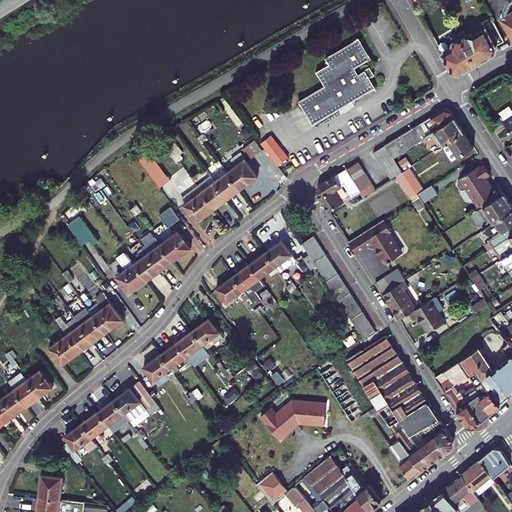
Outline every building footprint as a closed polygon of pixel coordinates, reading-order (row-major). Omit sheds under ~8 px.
[(511,12),(501,19),(511,37),(511,12)] [(459,32),(477,62),(495,52),(496,47),(496,46),(505,42),(492,17),(482,22),(486,28),(475,34),(470,33),(467,35),(464,30),(459,32)] [(477,62),(459,32),(454,35),(458,40),(454,42),(453,47),(443,53),(455,72),(459,73),(477,62)] [(299,101),(313,125),(339,109),(353,101),(376,88),(366,70),(359,74),(355,68),(372,58),(360,37),(326,57),(330,63),(317,71),(325,85),(299,101)] [(339,109),(342,113),(355,105),(353,101),(339,109)] [(498,113),(504,121),(511,115),(511,110),(511,111),(509,106),(498,113)] [(420,123),(427,135),(431,133),(455,117),(450,109),(445,108),(420,123)] [(455,117),(431,133),(440,147),(443,146),(449,141),(464,132),(455,117)] [(257,129),(284,166),(290,161),(263,123),(257,129)] [(413,127),(420,139),(427,135),(420,123),(413,127)] [(401,135),(409,148),(420,140),(420,139),(413,127),(401,135)] [(459,156),(474,147),(464,132),(449,141),(459,156)] [(394,139),(402,152),(409,148),(401,135),(394,139)] [(175,154),(180,161),(183,158),(180,154),(183,152),(171,136),(165,141),(175,154)] [(257,138),(245,147),(253,157),(265,148),(257,138)] [(392,155),(394,157),(402,152),(394,139),(385,144),(389,150),(392,155)] [(449,141),(443,146),(452,161),(459,156),(449,141)] [(374,151),(378,157),(389,150),(385,144),(374,151)] [(378,157),(381,163),(392,155),(389,150),(378,157)] [(139,158),(149,172),(159,165),(149,151),(139,158)] [(222,165),(227,172),(246,158),(240,151),(222,165)] [(384,168),(396,161),(394,157),(392,155),(381,163),(384,168)] [(227,172),(240,189),(258,175),(246,158),(227,172)] [(358,161),(346,168),(350,174),(362,167),(358,161)] [(384,168),(388,173),(399,166),(396,161),(384,168)] [(464,190),(466,188),(468,192),(488,179),(487,177),(491,175),(484,164),(480,166),(479,165),(459,178),(461,180),(459,182),(458,184),(461,189),(464,190)] [(167,177),(159,165),(149,172),(158,184),(167,177)] [(287,169),(290,173),(296,169),(294,165),(287,169)] [(397,175),(403,171),(399,166),(388,173),(391,179),(397,175)] [(354,180),(365,172),(362,167),(350,174),(354,180)] [(410,182),(416,178),(409,167),(403,171),(410,182)] [(344,183),(352,195),(360,190),(357,185),(354,180),(350,174),(346,168),(338,174),(344,183)] [(413,201),(419,197),(417,194),(413,186),(410,182),(403,171),(397,175),(413,201)] [(215,181),(228,198),(240,189),(227,172),(215,181)] [(357,185),(369,178),(365,172),(354,180),(357,185)] [(318,192),(329,210),(343,201),(335,189),(344,183),(338,174),(320,185),(318,192)] [(211,175),(198,185),(215,208),(228,198),(215,181),(211,175)] [(360,190),(372,183),(369,178),(357,185),(360,190)] [(184,204),(197,221),(215,208),(198,185),(190,191),(181,179),(174,184),(184,197),(188,202),(184,204)] [(488,179),(468,192),(480,209),(484,206),(504,193),(498,184),(494,187),(488,179)] [(364,196),(375,189),(372,183),(360,190),(364,196)] [(438,193),(432,184),(418,194),(424,203),(438,193)] [(484,206),(495,222),(511,210),(511,205),(504,193),(484,206)] [(425,205),(419,197),(413,201),(412,201),(418,210),(425,205)] [(159,214),(168,227),(180,218),(172,206),(159,214)] [(479,210),(490,226),(495,222),(484,206),(480,209),(479,210)] [(511,235),(511,210),(495,222),(490,226),(486,228),(492,237),(489,239),(492,243),(487,247),(489,250),(494,247),(510,236),(511,235)] [(76,216),(67,223),(83,245),(89,240),(93,245),(99,241),(80,216),(77,218),(76,216)] [(181,219),(174,225),(180,231),(186,225),(181,219)] [(384,219),(349,241),(357,254),(368,247),(374,249),(375,248),(385,264),(401,253),(400,251),(401,248),(399,245),(396,244),(389,234),(392,232),(384,219)] [(173,261),(191,247),(179,230),(160,243),(173,261)] [(511,238),(511,245),(499,254),(502,259),(511,252),(511,235),(510,236),(511,238)] [(314,236),(302,243),(307,249),(318,242),(314,236)] [(161,270),(173,261),(160,243),(156,237),(143,247),(144,248),(161,270)] [(266,252),(280,271),(296,258),(282,240),(266,252)] [(318,242),(307,249),(309,254),(311,256),(322,248),(318,242)] [(131,257),(144,248),(143,247),(142,245),(129,254),(131,257)] [(135,262),(148,280),(161,270),(144,248),(131,257),(135,262)] [(322,248),(311,256),(315,262),(326,255),(322,248)] [(266,252),(250,264),(260,278),(267,272),(271,277),(280,271),(266,252)] [(511,252),(502,259),(510,271),(511,269),(511,252)] [(119,259),(126,269),(134,263),(126,253),(119,259)] [(311,256),(309,254),(303,258),(311,269),(317,265),(315,262),(311,256)] [(326,255),(315,262),(317,265),(319,268),(330,261),(326,255)] [(330,261),(319,268),(323,275),(334,267),(330,261)] [(117,276),(130,293),(148,280),(135,262),(134,263),(126,269),(117,276)] [(233,276),(244,290),(260,278),(250,264),(233,276)] [(334,267),(323,275),(327,281),(338,274),(334,267)] [(393,272),(400,283),(404,281),(406,279),(399,268),(393,272)] [(470,274),(472,278),(479,274),(476,269),(469,273),(470,274)] [(387,275),(394,287),(400,283),(393,272),(387,275)] [(338,274),(327,281),(331,287),(342,280),(338,274)] [(472,278),(480,290),(487,286),(479,274),(472,278)] [(381,279),(389,290),(394,287),(387,275),(381,279)] [(233,276),(217,288),(227,302),(235,296),(238,301),(247,295),(244,290),(233,276)] [(376,282),(383,294),(389,290),(381,279),(376,282)] [(342,280),(331,287),(335,294),(346,286),(342,280)] [(383,294),(399,319),(410,313),(417,308),(405,290),(408,287),(404,281),(400,283),(394,287),(389,290),(383,294)] [(346,286),(335,294),(339,300),(351,293),(346,286)] [(485,298),(488,302),(495,298),(487,286),(480,290),(485,298)] [(98,302),(89,309),(106,332),(124,319),(104,292),(95,298),(98,302)] [(339,300),(343,306),(355,299),(351,293),(339,300)] [(410,313),(414,319),(415,319),(418,317),(422,323),(428,332),(444,321),(439,312),(443,309),(435,296),(417,308),(410,313)] [(476,312),(489,304),(488,302),(485,298),(472,306),(476,312)] [(355,299),(343,306),(347,313),(359,305),(355,299)] [(359,305),(347,313),(351,319),(363,311),(359,305)] [(75,318),(93,342),(106,332),(89,309),(87,307),(74,317),(75,318)] [(363,311),(351,319),(355,325),(367,318),(363,311)] [(57,319),(62,327),(80,351),(93,342),(75,318),(66,324),(61,316),(57,319)] [(193,330),(207,349),(223,337),(210,318),(193,330)] [(367,318),(355,325),(359,331),(371,324),(367,318)] [(371,324),(359,331),(363,338),(375,330),(371,324)] [(49,347),(62,365),(80,351),(62,327),(46,338),(52,345),(49,347)] [(177,342),(191,361),(207,349),(193,330),(177,342)] [(432,423),(439,418),(386,334),(363,349),(358,341),(342,351),(377,406),(381,412),(391,425),(400,420),(404,426),(410,436),(415,432),(419,430),(432,423)] [(347,347),(356,341),(352,335),(343,341),(347,347)] [(161,354),(174,373),(191,361),(177,342),(161,354)] [(500,405),(511,394),(511,344),(510,342),(502,348),(509,356),(494,369),(479,347),(460,361),(468,374),(469,376),(476,371),(483,381),(484,383),(500,405)] [(161,354),(144,366),(154,380),(162,374),(166,379),(174,373),(161,354)] [(460,361),(435,377),(468,425),(475,426),(492,412),(477,388),(465,396),(462,390),(457,393),(452,386),(457,382),(457,381),(468,374),(460,361)] [(27,379),(40,396),(54,386),(41,369),(27,379)] [(362,415),(340,370),(329,376),(351,420),(362,415)] [(27,406),(40,396),(27,379),(22,372),(10,382),(15,388),(27,406)] [(114,399),(124,413),(130,421),(156,401),(140,380),(114,399)] [(477,388),(492,412),(500,405),(484,383),(476,387),(477,388)] [(2,398),(15,415),(27,406),(15,388),(2,398)] [(231,402),(242,394),(238,388),(227,395),(231,402)] [(0,421),(2,424),(15,415),(2,398),(0,394),(0,421)] [(98,411),(108,425),(124,413),(114,399),(98,411)] [(293,399),(293,401),(309,423),(325,425),(327,402),(293,399)] [(277,413),(272,407),(261,416),(280,439),(294,428),(292,426),(297,422),(308,423),(309,423),(293,401),(286,406),(286,405),(277,413)] [(367,412),(371,418),(381,412),(377,406),(367,412)] [(82,423),(92,437),(108,425),(98,411),(82,423)] [(419,430),(426,440),(434,435),(436,433),(443,442),(448,449),(454,445),(454,441),(454,439),(446,427),(439,418),(432,423),(419,430)] [(65,435),(75,449),(92,437),(82,423),(65,435)] [(418,446),(410,436),(404,426),(396,432),(400,438),(423,468),(438,456),(426,440),(423,443),(423,442),(418,446)] [(440,444),(443,442),(436,433),(434,435),(440,444)] [(426,440),(438,456),(448,449),(443,442),(440,444),(434,435),(426,440)] [(412,477),(423,468),(400,438),(390,446),(412,477)] [(492,475),(494,477),(511,464),(502,448),(494,447),(480,459),(492,475)] [(312,484),(333,509),(355,489),(341,470),(331,456),(306,476),(312,484)] [(462,474),(474,490),(492,475),(480,459),(462,474)] [(98,464),(105,475),(111,471),(107,464),(104,460),(98,464)] [(169,472),(172,476),(183,468),(179,463),(169,472)] [(366,502),(371,509),(382,500),(368,483),(363,487),(348,465),(341,470),(355,489),(357,492),(366,502)] [(273,471),(257,483),(273,504),(286,493),(289,490),(273,471)] [(42,473),(39,496),(61,499),(64,476),(42,473)] [(474,490),(462,474),(431,499),(440,511),(454,511),(458,509),(461,511),(479,498),(474,490)] [(309,487),(312,484),(306,476),(302,479),(309,487)] [(314,508),(317,511),(336,511),(333,509),(312,484),(309,487),(318,497),(318,500),(320,502),(314,508)] [(317,511),(314,508),(295,485),(289,490),(286,493),(297,507),(300,505),(305,511),(317,511)] [(336,511),(361,511),(358,508),(366,502),(357,492),(355,489),(333,509),(336,511)] [(39,496),(37,511),(41,511),(82,511),(84,501),(61,499),(39,496)] [(440,511),(431,499),(414,511),(440,511)] [(361,511),(367,511),(371,509),(366,502),(358,508),(361,511)] [(488,511),(482,502),(477,505),(482,511),(488,511)]
